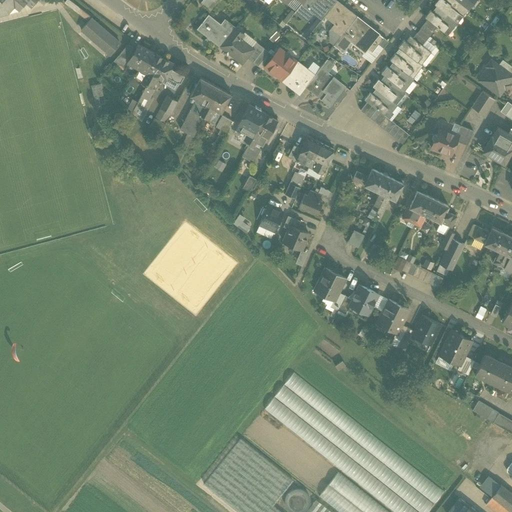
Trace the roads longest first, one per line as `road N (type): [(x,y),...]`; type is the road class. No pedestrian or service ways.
road 1 (residential): [(511,213),(355,145),(152,33)]
road 2 (residential): [(511,341),(348,259),(336,242)]
